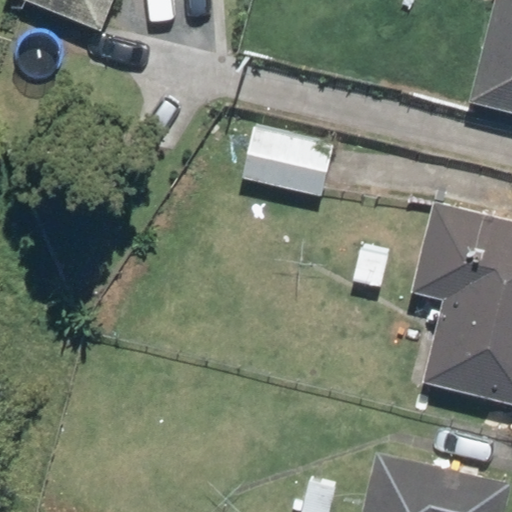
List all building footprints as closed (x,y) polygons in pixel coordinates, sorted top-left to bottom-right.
[(65,0),(112,18),(119,0),(65,0)] [(511,0),(504,0),(482,91),(511,98),(511,0)] [(265,114),(251,170),(328,189),(342,133),(265,114)] [(511,391),(511,205),(446,189),(423,281),(455,289),(435,373),(511,391)] [(401,240),(362,233),(353,278),(393,285),(401,240)] [(511,511),(511,470),(388,441),(370,511),(511,511)]
